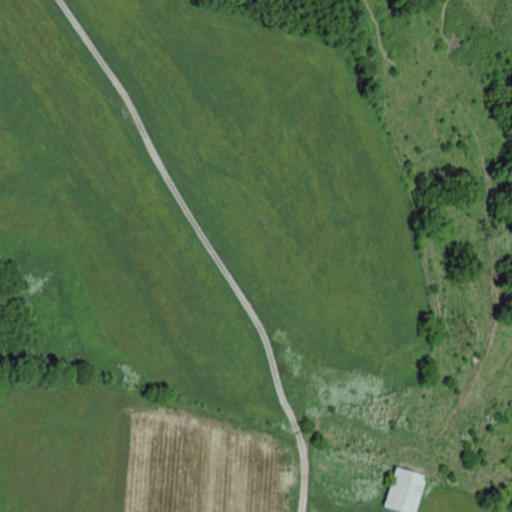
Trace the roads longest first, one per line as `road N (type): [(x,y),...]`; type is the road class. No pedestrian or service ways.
road 1 (residential): [(417,0),(450,255),(371,511)]
road 2 (residential): [(350,511),(0,286)]
